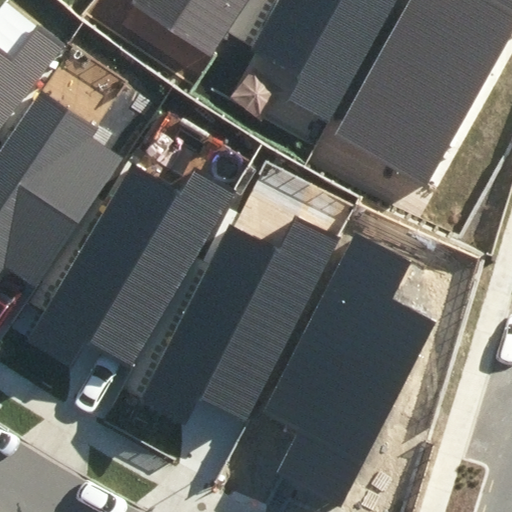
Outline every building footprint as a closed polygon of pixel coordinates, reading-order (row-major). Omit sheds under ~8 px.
[(210,57),(246,0),(133,0),(132,3),(210,57)] [(326,120),(394,0),(279,0),(252,48),(304,77),(291,100),(326,120)] [(425,183),(511,28),(511,0),(410,0),(335,133),(425,183)] [(0,128),(62,48),(36,28),(14,57),(0,46),(0,128)] [(98,126),(42,88),(0,149),(0,271),(4,266),(35,287),(122,159),(91,138),(98,126)] [(128,363),(234,193),(196,169),(181,193),(134,164),(24,339),(66,365),(84,336),(128,363)] [(247,418),(337,237),(297,218),(281,250),(227,224),(139,403),(186,426),(202,395),(247,418)] [(341,505),(433,321),(390,300),(410,260),(353,232),(262,415),(299,433),(278,474),(341,505)]
